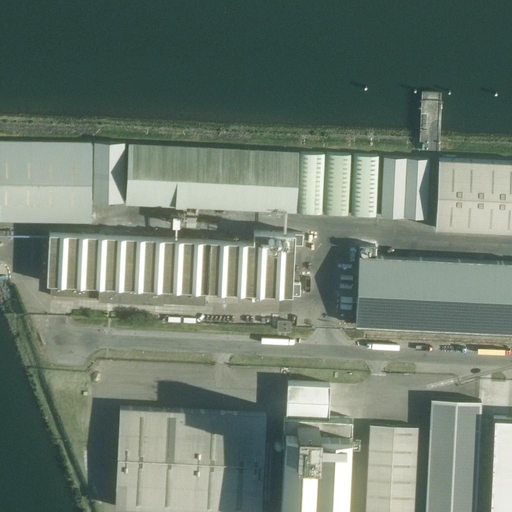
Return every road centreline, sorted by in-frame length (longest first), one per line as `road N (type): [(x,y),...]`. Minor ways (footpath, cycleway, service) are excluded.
road 1 (unknown): [(40,321),(25,260),(39,227),(310,223),(324,237),(321,351)]
road 2 (unclassified): [(44,338),(511,360)]
road 3 (unknown): [(102,341),(108,511)]
road 4 (unknown): [(267,511),(276,349)]
